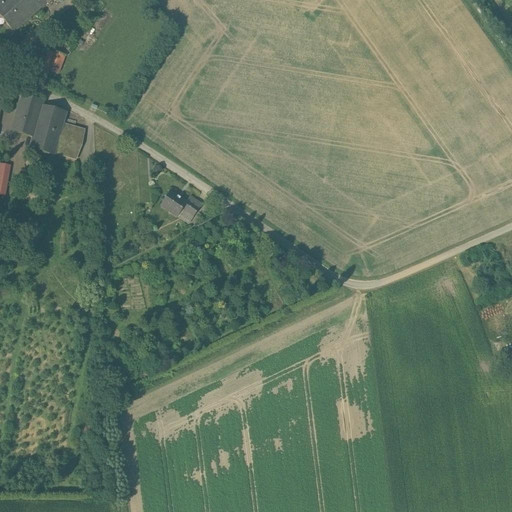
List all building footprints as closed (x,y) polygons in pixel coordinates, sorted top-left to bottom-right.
[(0,0),(0,17),(13,32),(46,3),(43,0),(0,0)] [(53,53),(42,49),(35,67),(30,83),(42,87),(48,69),(58,73),(65,56),(54,52),(53,53)] [(35,67),(5,57),(0,71),(30,83),(35,67)] [(43,102),(21,96),(11,131),(33,137),(42,107),(43,102)] [(42,107),(33,137),(30,148),(54,155),(54,153),(62,125),(66,114),(42,107)] [(84,131),(62,125),(54,153),(75,159),(84,131)] [(9,167),(0,165),(0,194),(5,195),(9,167)] [(186,202),(170,192),(160,206),(176,217),(182,209),(193,217),(201,205),(189,197),(186,202)]
